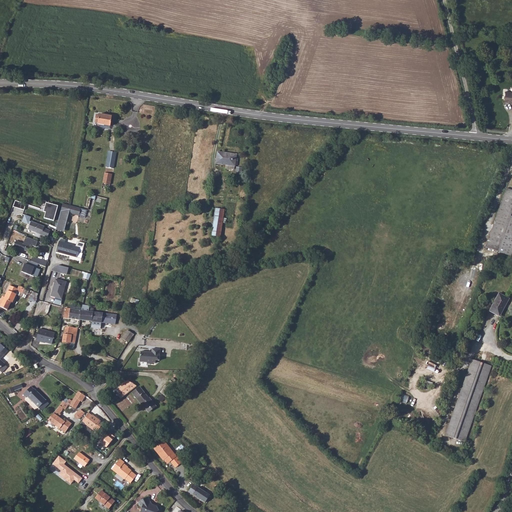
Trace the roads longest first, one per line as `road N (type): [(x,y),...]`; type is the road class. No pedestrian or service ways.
road 1 (secondary): [(475,136),(0,83)]
road 2 (track): [(346,124),(327,159),(245,248),(188,284),(141,332)]
road 3 (unclassified): [(0,323),(33,355),(86,385),(194,511)]
road 4 (unclassified): [(475,136),(446,0)]
